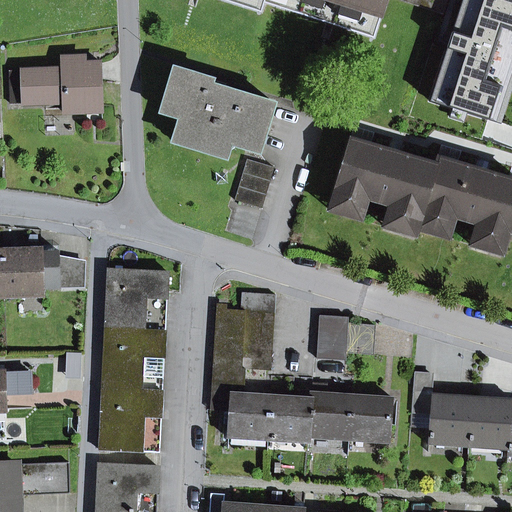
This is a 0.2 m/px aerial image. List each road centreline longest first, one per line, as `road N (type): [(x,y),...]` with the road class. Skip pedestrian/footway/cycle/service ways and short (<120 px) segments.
road 1 (residential): [(511,344),(191,239)]
road 2 (residential): [(181,511),(191,239)]
road 3 (residential): [(121,0),(132,220)]
road 4 (residential): [(132,220),(0,205)]
